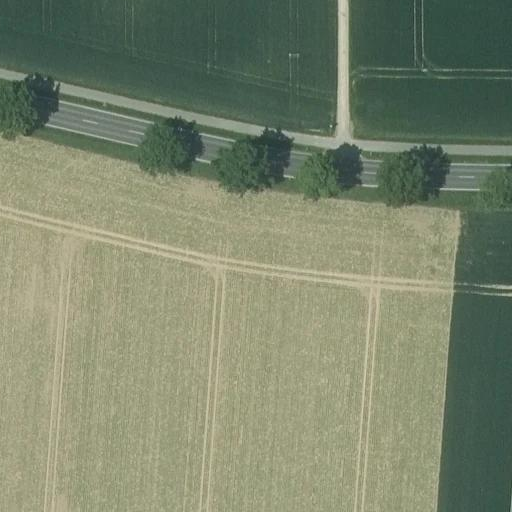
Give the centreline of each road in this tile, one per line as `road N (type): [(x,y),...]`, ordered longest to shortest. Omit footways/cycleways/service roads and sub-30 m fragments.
road 1 (secondary): [(511,180),(280,166),(0,101)]
road 2 (track): [(339,0),(342,174)]
